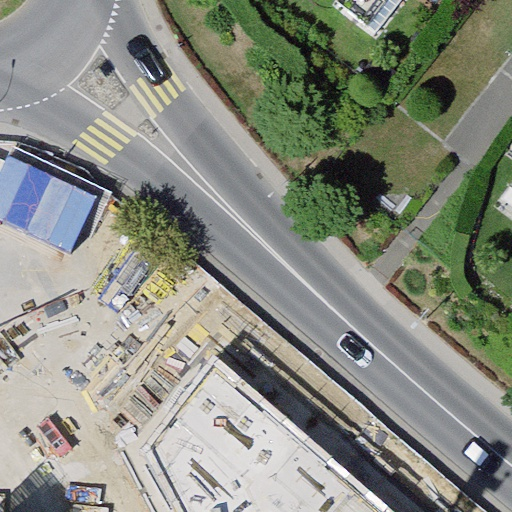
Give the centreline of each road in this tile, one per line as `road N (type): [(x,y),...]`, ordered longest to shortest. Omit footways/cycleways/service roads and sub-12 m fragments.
road 1 (secondary): [(224,205),(511,464)]
road 2 (secondary): [(0,73),(224,205)]
road 3 (secondary): [(224,205),(100,0)]
road 4 (unknown): [(478,164),(357,329)]
